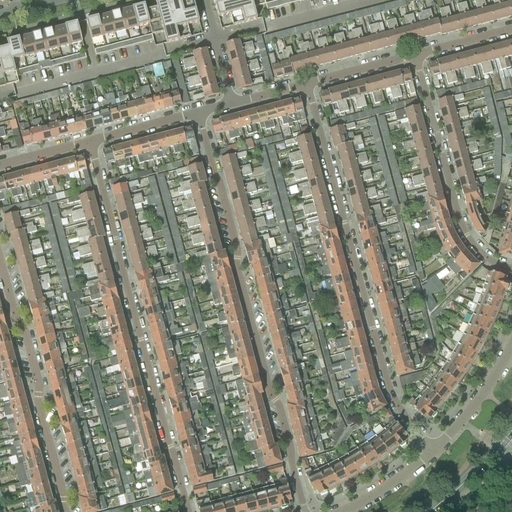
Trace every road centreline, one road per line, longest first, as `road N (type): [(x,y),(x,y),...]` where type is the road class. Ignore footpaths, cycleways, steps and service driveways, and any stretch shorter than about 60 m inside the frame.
road 1 (residential): [(304,511),(197,113)]
road 2 (residential): [(306,83),(386,381),(433,451)]
road 3 (residential): [(89,141),(187,511)]
road 4 (residential): [(64,511),(38,385),(0,261)]
road 5 (residential): [(511,270),(485,257),(460,222),(414,55)]
road 6 (residential): [(511,345),(484,393),(433,451)]
